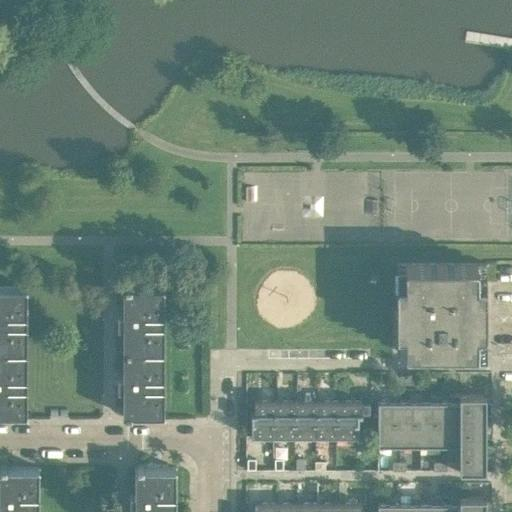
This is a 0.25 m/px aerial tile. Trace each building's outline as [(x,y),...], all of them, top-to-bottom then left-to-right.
[(486,262),(396,262),(396,351),(479,350),(486,351),(486,262)] [(378,271),(370,271),(369,279),(377,279),(378,271)] [(119,312),(118,312),(118,325),(119,325),(119,324),(123,324),(123,350),(164,350),(164,286),(131,286),(131,285),(125,285),(125,286),(123,286),(123,313),(119,313),(119,312)] [(0,349),(26,350),(26,286),(0,286),(0,349)] [(26,350),(0,349),(0,413),(26,413),(26,350)] [(164,350),(123,350),(123,376),(119,376),(119,374),(118,374),(118,386),(118,388),(119,388),(119,387),(123,387),(123,413),(125,413),(125,415),(131,415),(131,413),(164,413),(164,350)] [(400,444),(400,400),(400,393),(389,393),(389,400),(377,400),(377,444),(400,444)] [(420,444),(420,400),(420,393),(409,393),(409,400),(400,400),(400,444),(420,444)] [(441,444),(441,400),(441,393),(430,393),(430,400),(420,400),(420,444),(441,444)] [(459,444),(459,420),(459,393),(450,393),(450,400),(441,400),(441,444),(459,444)] [(483,393),(459,393),(459,420),(483,420),(485,420),(486,411),(483,411),(483,393)] [(251,436),(272,436),(272,414),(276,414),(276,400),(255,400),(255,412),(251,412),(251,436)] [(297,400),(276,400),(276,414),(272,414),(272,436),(293,436),(293,414),(297,414),(297,400)] [(318,400),(297,400),(297,414),(293,414),(293,436),(314,436),(314,414),(318,414),(318,400)] [(339,400),(318,400),(318,414),(314,414),(314,436),(336,436),(336,414),(339,414),(339,400)] [(358,436),(358,414),(370,414),(370,404),(361,404),(361,400),(339,400),(339,414),(336,414),(336,436),(358,436)] [(483,436),(483,420),(459,420),(459,444),(459,445),(483,445),(486,445),(486,436),(483,436)] [(483,461),(483,445),(459,445),(459,469),(486,469),(486,461),(483,461)] [(283,457),(274,457),(275,467),(282,467),(283,457)] [(296,457),(296,466),(304,466),(304,457),(296,457)] [(247,458),(247,468),(255,467),(255,458),(247,458)] [(325,460),(315,460),(315,469),(325,469),(325,460)] [(0,511),(38,511),(39,467),(6,467),(6,465),(1,465),(1,466),(0,466),(0,511)] [(135,504),(134,511),(175,511),(176,467),(143,467),(143,465),(137,465),(137,467),(135,467),(135,493),(131,493),(131,492),(130,492),(130,504),(130,505),(131,505),(131,504),(135,504)] [(399,511),(400,502),(400,496),(389,496),(389,502),(377,502),(377,511),(399,511)] [(420,511),(420,502),(420,496),(409,496),(409,502),(400,502),(399,511),(420,511)] [(440,511),(441,502),(441,496),(430,496),(430,502),(420,502),(420,511),(440,511)] [(458,511),(459,496),(450,496),(450,502),(441,502),(440,511),(458,511)] [(482,511),(483,498),(483,496),(459,496),(458,511),(482,511)] [(275,511),(276,502),(255,502),(254,511),(275,511)] [(296,511),(297,502),(276,502),(275,511),(296,511)] [(317,511),(318,502),(297,502),(296,511),(317,511)] [(339,511),(339,502),(318,502),(317,511),(339,511)] [(361,511),(361,502),(339,502),(339,511),(361,511)]
